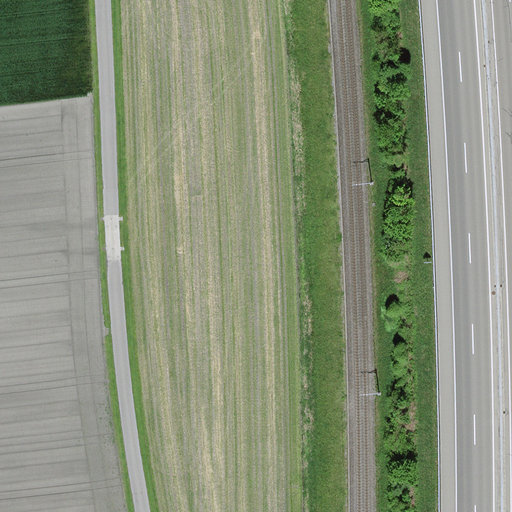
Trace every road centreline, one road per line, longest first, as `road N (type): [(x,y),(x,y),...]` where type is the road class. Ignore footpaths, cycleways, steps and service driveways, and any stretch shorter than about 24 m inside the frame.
road 1 (track): [(104,0),(113,254),(143,511)]
road 2 (motorway): [(451,0),(474,511)]
